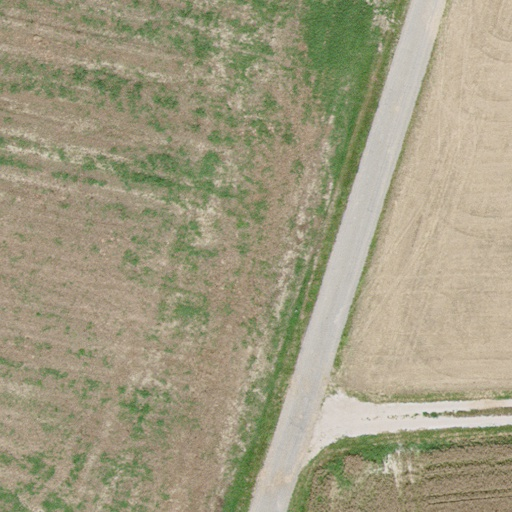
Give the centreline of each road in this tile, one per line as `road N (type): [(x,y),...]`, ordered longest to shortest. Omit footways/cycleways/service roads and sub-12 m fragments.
road 1 (track): [(262,511),(423,0)]
road 2 (track): [(292,419),(511,408)]
